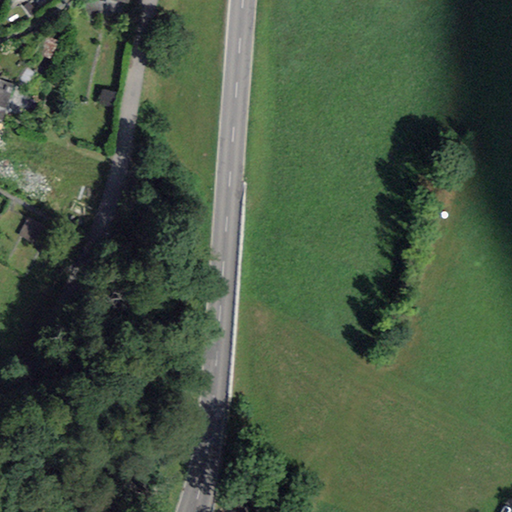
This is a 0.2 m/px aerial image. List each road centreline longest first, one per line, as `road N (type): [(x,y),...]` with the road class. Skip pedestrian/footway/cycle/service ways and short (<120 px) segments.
road 1 (secondary): [(193,511),(212,415),(243,0)]
road 2 (residential): [(149,0),(129,134),(92,276),(0,421)]
